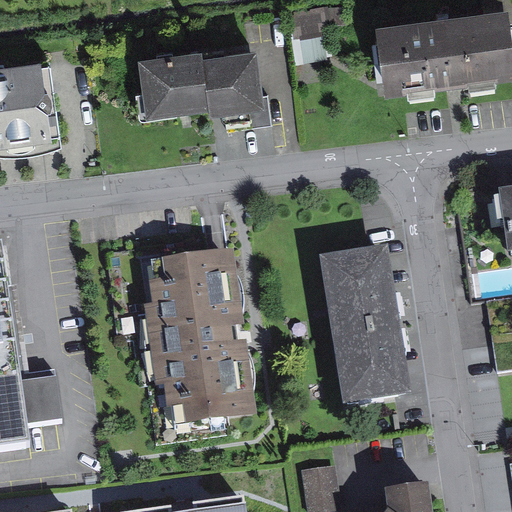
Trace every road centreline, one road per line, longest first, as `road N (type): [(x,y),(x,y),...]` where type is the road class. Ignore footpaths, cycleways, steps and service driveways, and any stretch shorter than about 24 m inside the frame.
road 1 (residential): [(418,144),(0,201)]
road 2 (residential): [(470,511),(418,144)]
